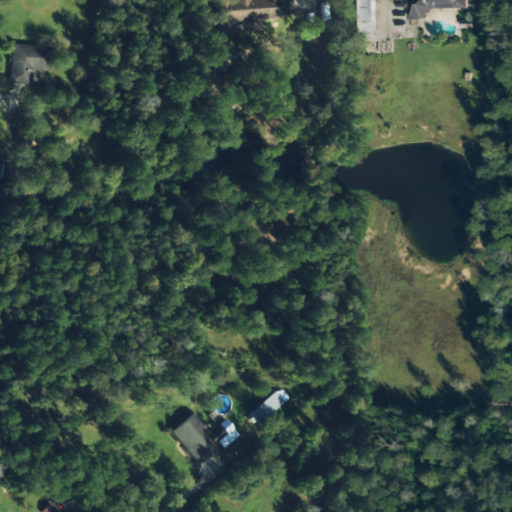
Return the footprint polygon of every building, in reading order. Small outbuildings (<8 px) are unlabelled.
[(290,18),(289,0),(220,0),(208,1),(208,13),(213,13),(213,21),(290,18)] [(349,0),(351,43),(375,42),(374,0),(349,0)] [(467,9),(467,0),(402,0),(403,9),(409,9),(409,21),(428,21),(428,9),(467,9)] [(8,84),(29,85),(29,71),(47,72),(48,47),(9,45),(8,84)] [(246,415),(255,425),(286,399),(278,388),(246,415)] [(222,419),(206,432),(192,413),(169,431),(195,466),(235,436),(222,419)]
